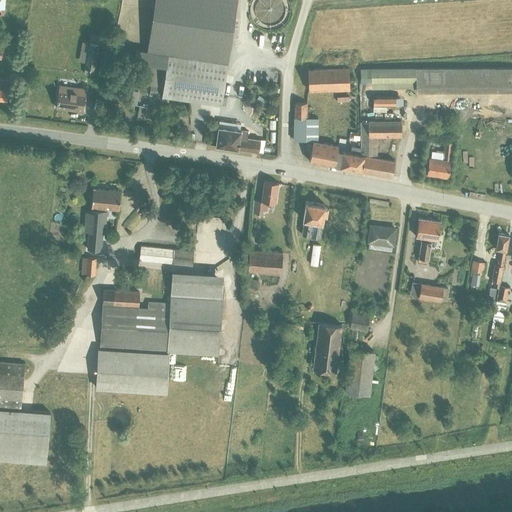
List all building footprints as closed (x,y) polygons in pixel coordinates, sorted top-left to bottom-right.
[(154,0),(147,51),(168,54),(227,63),(236,0),(154,0)] [(91,33),(90,42),(99,44),(101,35),(91,33)] [(93,74),(99,44),(90,42),(84,72),(93,74)] [(1,46),(0,45),(0,59),(1,55),(7,55),(8,44),(1,43),(1,46)] [(227,63),(168,54),(147,51),(136,49),(134,61),(166,66),(162,95),(221,104),(227,63)] [(349,67),(308,68),(308,91),(350,89),(349,67)] [(511,67),(361,68),(361,82),(372,82),(372,87),(416,87),(416,91),(511,90),(511,67)] [(8,81),(0,79),(0,99),(6,100),(8,81)] [(150,87),(149,95),(159,97),(160,88),(150,87)] [(58,90),(56,107),(83,111),(86,89),(76,88),(76,93),(58,90)] [(133,90),(131,104),(137,105),(139,91),(133,90)] [(307,102),(295,102),(294,140),(314,140),(317,140),(320,117),(307,117),(307,102)] [(139,105),(137,119),(145,120),(147,106),(139,105)] [(219,126),(239,129),(240,123),(220,119),(219,126)] [(365,155),(362,170),(393,176),(396,160),(377,157),(377,150),(380,150),(379,148),(378,148),(378,137),(401,136),(401,120),(368,120),(368,121),(361,121),(361,146),(361,154),(365,155)] [(239,129),(219,126),(216,145),(259,152),(261,139),(247,137),(248,130),(241,129),(239,129)] [(335,165),(337,150),(338,145),(313,141),(313,143),(307,141),(305,149),(311,150),(309,160),(313,161),(335,165)] [(429,156),(427,174),(448,177),(453,142),(445,141),(444,151),(437,150),(435,157),(429,156)] [(343,151),(340,166),(362,170),(365,155),(361,154),(361,146),(351,144),(350,152),(343,151)] [(337,150),(335,165),(340,166),(343,151),(337,150)] [(254,199),(252,212),(262,213),(263,209),(267,210),(268,201),(275,202),(278,183),(264,180),(261,200),(254,199)] [(86,211),(84,231),(89,231),(87,250),(102,251),(104,216),(109,216),(109,208),(119,209),(120,190),(93,187),(92,207),(101,208),(100,212),(91,211),(91,212),(86,211)] [(479,193),(477,198),(486,202),(488,197),(479,193)] [(304,219),(302,234),(320,237),(323,217),(327,218),(328,210),(324,209),(325,204),(305,201),(303,219),(304,219)] [(142,203),(137,208),(145,216),(150,211),(142,203)] [(419,217),(416,236),(421,237),(420,240),(421,240),(418,261),(428,263),(431,242),(432,242),(433,239),(438,239),(441,221),(419,217)] [(369,242),(368,247),(391,250),(392,245),(393,246),(395,228),(371,224),(369,242)] [(499,287),(499,284),(509,234),(498,232),(495,248),(499,248),(497,264),(494,264),(491,280),(495,281),(494,286),(499,287)] [(313,244),(310,264),(317,265),(320,245),(313,244)] [(141,245),(139,259),(192,265),(194,250),(141,245)] [(249,248),(248,271),(281,273),(282,251),(249,248)] [(82,257),(81,274),(95,275),(96,258),(82,257)] [(473,259),(471,271),(483,273),(485,262),(473,259)] [(103,288),(100,345),(167,349),(167,352),(219,355),(223,273),(172,270),(170,302),(148,301),(148,307),(139,306),(140,291),(103,288)] [(473,273),(471,284),(478,285),(480,274),(473,273)] [(247,275),(246,286),(258,287),(259,279),(250,278),(251,275),(247,275)] [(419,296),(421,283),(412,281),(410,294),(419,296)] [(421,283),(419,296),(418,297),(441,301),(441,300),(447,301),(449,288),(443,287),(443,286),(421,282),(421,283)] [(496,299),(494,311),(492,320),(503,322),(507,302),(506,302),(509,286),(499,284),(499,287),(496,299)] [(490,286),(488,297),(494,298),(496,288),(490,286)] [(249,289),(248,304),(260,305),(261,290),(249,289)] [(494,311),(496,299),(490,298),(488,310),(494,311)] [(350,325),(350,328),(367,330),(370,314),(352,311),(350,325)] [(350,328),(350,325),(318,322),(313,367),(329,370),(328,378),(336,379),(339,344),(348,345),(350,328)] [(98,348),(96,388),(167,393),(169,352),(98,348)] [(350,348),(346,391),(369,393),(375,350),(350,348)] [(0,360),(0,407),(21,409),(25,362),(0,360)] [(51,412),(0,407),(0,460),(46,464),(51,412)]
